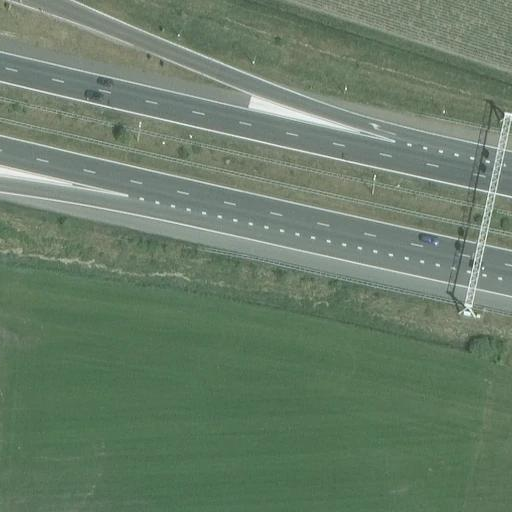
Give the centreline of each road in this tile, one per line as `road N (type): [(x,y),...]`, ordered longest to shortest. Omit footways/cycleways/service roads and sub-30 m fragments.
road 1 (motorway): [(392,157),(0,67)]
road 2 (motorway): [(392,157),(257,86),(33,0)]
road 3 (motorway): [(140,184),(511,265)]
road 4 (motorway): [(0,150),(140,184)]
road 5 (motorway): [(0,183),(140,184)]
road 6 (motorway): [(511,183),(392,157)]
